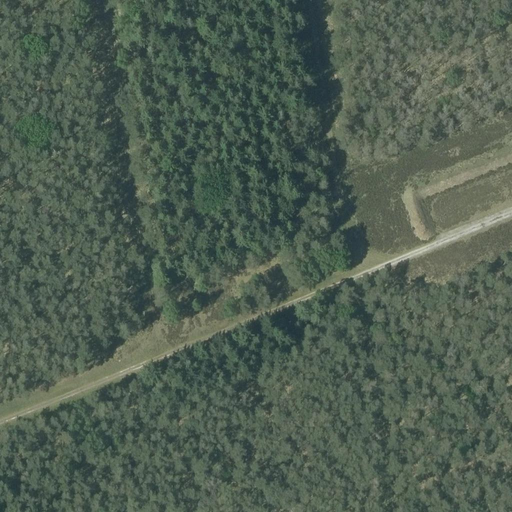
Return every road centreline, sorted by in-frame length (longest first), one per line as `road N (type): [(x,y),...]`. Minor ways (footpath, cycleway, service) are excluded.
road 1 (track): [(0,430),(511,226)]
road 2 (track): [(160,366),(102,0)]
